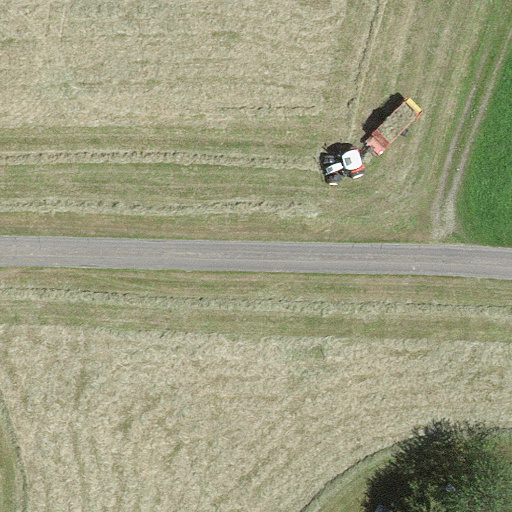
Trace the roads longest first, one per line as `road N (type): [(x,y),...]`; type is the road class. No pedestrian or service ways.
road 1 (unclassified): [(0,259),(511,271)]
road 2 (track): [(430,267),(511,39)]
